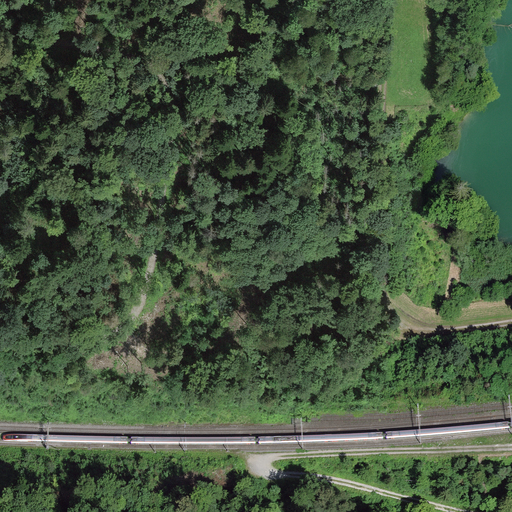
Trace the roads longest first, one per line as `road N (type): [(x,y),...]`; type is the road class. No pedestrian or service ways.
road 1 (track): [(0,353),(64,355),(105,341),(142,295),(174,112),(161,78),(125,54),(0,25)]
road 2 (track): [(468,511),(270,472),(262,462),(267,453),(511,449)]
road 3 (track): [(382,0),(381,281),(391,310),(415,330),(443,333),(511,321)]
